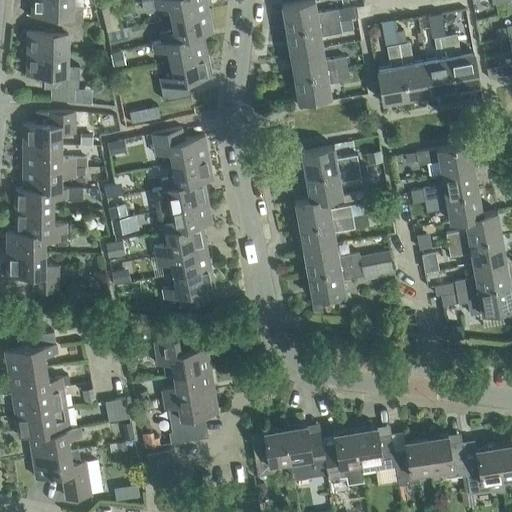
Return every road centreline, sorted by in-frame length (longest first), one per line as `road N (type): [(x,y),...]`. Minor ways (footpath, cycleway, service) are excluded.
road 1 (residential): [(511,400),(334,379),(284,351),(237,164),(246,0)]
road 2 (residential): [(91,359),(85,310),(66,301),(0,299)]
